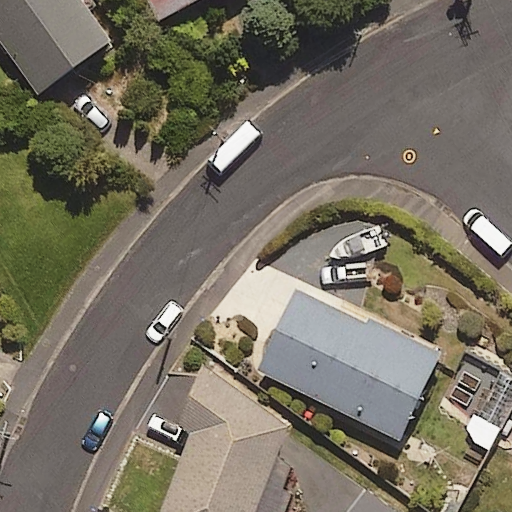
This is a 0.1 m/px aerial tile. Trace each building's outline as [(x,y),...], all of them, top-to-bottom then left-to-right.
[(109,36),(82,0),(0,0),(0,23),(44,84),(109,36)] [(184,0),(146,0),(155,16),(184,0)] [(439,354),(299,281),(256,364),(396,437),(439,354)] [(281,511),(300,463),(274,453),(286,419),(201,359),(178,421),(192,426),(160,511),(281,511)] [(400,511),(362,483),(340,511),(400,511)]
